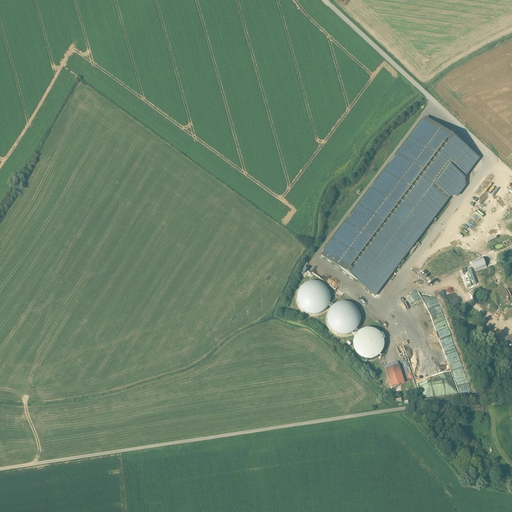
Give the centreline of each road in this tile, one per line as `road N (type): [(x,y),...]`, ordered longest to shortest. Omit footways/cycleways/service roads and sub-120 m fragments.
road 1 (unclassified): [(511,393),(0,469)]
road 2 (track): [(326,0),(511,173)]
road 3 (track): [(494,157),(402,283)]
